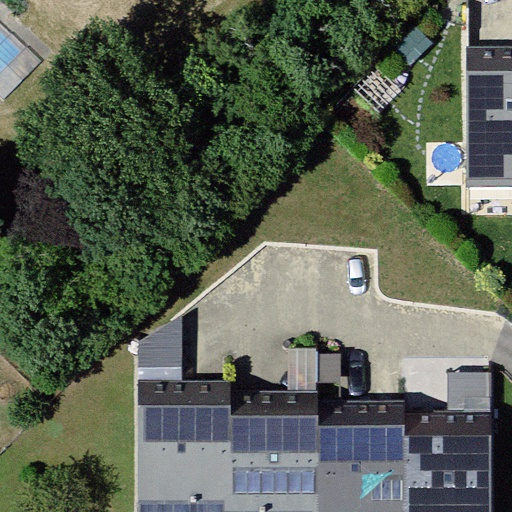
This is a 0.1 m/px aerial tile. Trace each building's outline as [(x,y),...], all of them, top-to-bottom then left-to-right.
[(511,54),(471,54),(467,203),(511,204),(511,54)] [(245,396),(142,393),(138,511),(242,511),(246,417),(245,396)] [(326,511),(329,417),(246,417),(242,511),(326,511)] [(421,511),(422,419),(329,417),(326,511),(421,511)] [(496,511),(497,419),(422,419),(421,511),(496,511)]
